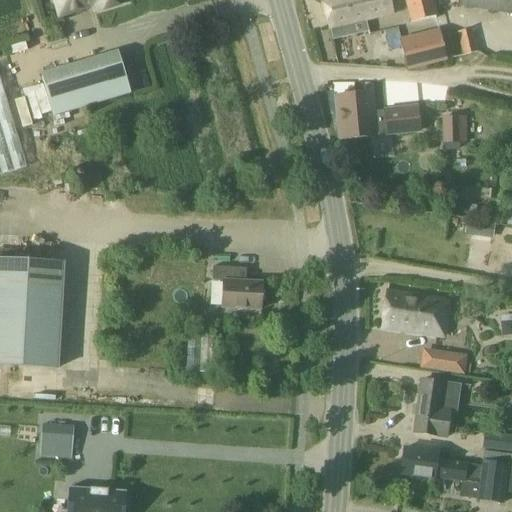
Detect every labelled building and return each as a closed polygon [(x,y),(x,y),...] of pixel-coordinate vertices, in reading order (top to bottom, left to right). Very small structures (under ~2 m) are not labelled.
[(127,4),(125,0),(54,0),(60,17),(82,11),(81,7),(92,4),(95,13),(127,4)] [(392,14),(388,0),(323,0),(330,29),(392,14)] [(438,17),(433,0),(404,0),(411,24),(438,17)] [(511,0),(460,0),(460,7),(511,15),(511,0)] [(478,53),(472,29),(457,33),(463,56),(478,53)] [(447,62),(439,31),(398,41),(407,71),(447,62)] [(120,56),(43,79),(55,117),(131,94),(120,56)] [(0,175),(26,168),(0,79),(0,175)] [(420,132),(417,108),(375,113),(373,93),(336,97),(341,140),(420,132)] [(461,144),(461,117),(442,117),(443,144),(461,144)] [(61,262),(0,258),(0,361),(55,365),(61,262)] [(260,309),(262,285),(245,284),(246,269),(212,267),(211,281),(224,282),(223,307),(260,309)] [(383,327),(435,336),(441,302),(389,293),(383,327)] [(448,355),(446,371),(465,374),(467,364),(468,358),(448,355)] [(448,438),(451,415),(455,415),(459,387),(444,385),(421,382),(414,433),(436,436),(448,438)] [(73,428),(42,426),(41,444),(72,447),(73,428)] [(511,436),(485,433),(483,450),(511,453),(511,436)] [(464,483),(462,497),(477,499),(476,501),(504,505),(510,466),(511,466),(511,455),(483,452),(482,462),(481,462),(480,467),(438,462),(440,449),(420,447),(420,450),(405,449),(401,475),(464,483)] [(65,489),(63,511),(120,511),(122,493),(65,489)]
